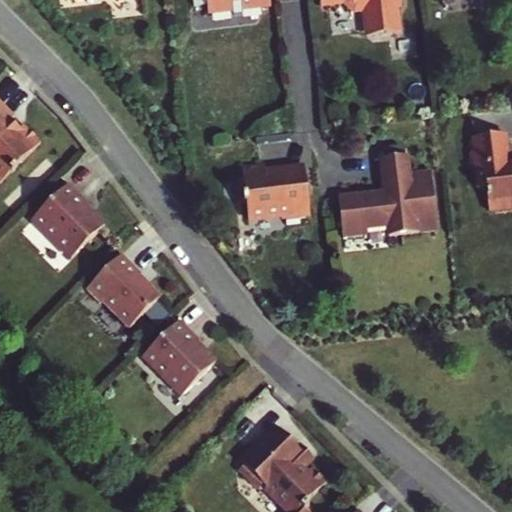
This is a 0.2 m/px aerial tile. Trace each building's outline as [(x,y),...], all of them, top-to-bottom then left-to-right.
[(191,0),(193,8),(204,6),(205,12),(230,10),(230,15),(238,14),(238,9),(268,5),(266,0),(191,0)] [(397,6),(396,0),(317,0),(318,5),(339,3),(351,11),(360,10),(363,37),(395,34),(393,7),(397,6)] [(0,182),(39,145),(21,127),(17,131),(15,133),(6,123),(7,122),(11,118),(0,106),(0,182)] [(17,131),(7,122),(6,123),(15,133),(17,131)] [(505,136),(473,139),(474,153),(469,153),(471,170),(476,170),(478,190),(486,189),(489,211),(511,208),(511,164),(509,165),(505,136)] [(408,175),(406,157),(377,160),(380,193),(335,197),(340,239),(364,236),(364,230),(385,228),(386,238),(435,233),(429,172),(408,175)] [(241,201),(242,209),(244,209),(245,224),(278,221),(284,224),(296,223),(307,221),(302,171),(265,175),(264,168),(242,170),(243,183),(236,183),(238,201),(241,201)] [(86,206),(67,186),(31,222),(69,261),(102,228),(83,209),(86,206)] [(123,255),(88,290),(101,304),(104,302),(130,328),(161,298),(140,276),(143,274),(123,255)] [(182,396),(215,363),(197,345),(200,342),(180,322),(167,336),(144,358),(182,396)] [(144,358),(167,336),(165,333),(141,356),(144,358)] [(306,471),(303,469),(289,455),(296,448),(294,445),(274,426),(255,445),(259,448),(243,464),(242,465),(242,475),(251,483),(262,484),(288,509),(284,511),(310,511),(305,507),(309,503),(306,500),(325,480),(311,466),(306,471)] [(289,455),(303,469),(313,458),(297,442),(294,445),(296,448),(289,455)] [(259,448),(255,445),(240,460),(243,464),(259,448)] [(242,475),(242,465),(237,470),(256,489),(262,484),(251,483),(242,475)]
